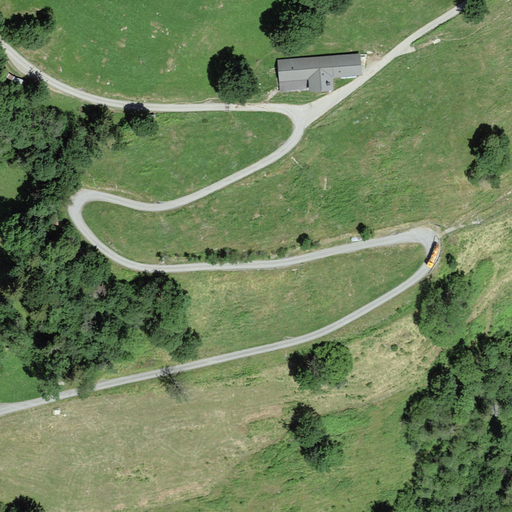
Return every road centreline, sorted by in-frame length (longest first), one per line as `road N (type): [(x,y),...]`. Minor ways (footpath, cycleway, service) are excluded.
road 1 (residential): [(0,412),(310,337),(415,278),(433,252),(419,235),(271,263),(150,268),(110,255),(85,230),(75,208),(83,197),(153,207),(194,196),(285,148),(300,119)]
road 2 (residential): [(300,119),(271,107),(150,107),(84,96),(43,77),(0,40)]
road 3 (residential): [(300,119),(472,0)]
